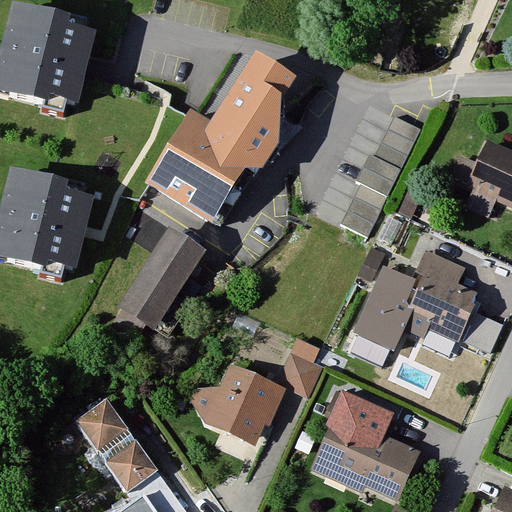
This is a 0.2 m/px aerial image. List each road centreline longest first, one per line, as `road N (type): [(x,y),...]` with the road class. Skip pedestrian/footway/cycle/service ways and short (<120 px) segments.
road 1 (residential): [(511,86),(358,93),(314,63),(134,29)]
road 2 (residential): [(440,511),(511,361)]
